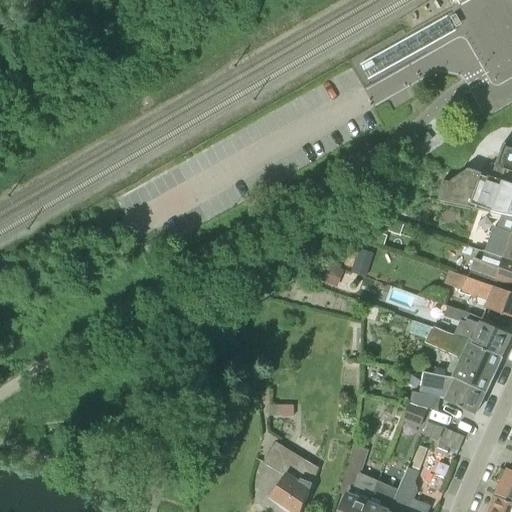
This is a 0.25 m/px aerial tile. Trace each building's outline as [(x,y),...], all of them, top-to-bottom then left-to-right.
[(511,146),(503,143),(491,177),(511,185),(511,146)] [(507,217),(511,217),(511,185),(491,177),(468,169),(450,183),(443,181),(438,201),(507,217)] [(511,261),(511,217),(507,217),(503,231),(494,228),(485,252),(504,259),(511,261)] [(367,241),(385,246),(387,237),(376,233),(367,241)] [(153,243),(144,248),(149,257),(158,252),(153,243)] [(511,261),(504,259),(485,252),(482,261),(475,259),(471,271),(475,273),(473,280),(507,292),(511,293),(511,261)] [(353,263),(349,272),(365,278),(368,268),(353,263)] [(325,265),(319,282),(338,289),(344,271),(325,265)] [(511,293),(507,292),(473,280),(457,274),(452,287),(489,299),(486,308),(511,317),(511,293)] [(471,315),(474,305),(449,296),(445,306),(448,308),(471,315)] [(492,322),(471,315),(448,308),(445,316),(461,324),(456,336),(474,340),(472,344),(502,358),(511,336),(490,326),(492,322)] [(454,379),(486,393),(502,358),(472,344),(474,340),(456,336),(447,333),(435,328),(434,328),(433,330),(431,328),(425,343),(448,354),(450,362),(446,373),(435,371),(436,368),(425,366),(424,373),(454,379)] [(412,393),(409,404),(411,404),(417,406),(427,409),(437,411),(439,399),(447,399),(446,402),(475,415),(486,393),(454,379),(424,373),(420,394),(412,393)] [(427,409),(417,406),(411,404),(409,404),(405,418),(419,424),(421,424),(427,409)] [(428,423),(422,436),(437,443),(443,429),(428,423)] [(439,445),(450,450),(458,453),(464,437),(445,429),(439,445)] [(285,511),(301,511),(318,469),(276,444),(265,463),(284,476),(269,499),(285,511)] [(447,456),(450,450),(439,445),(436,452),(447,456)] [(340,511),(365,511),(377,481),(359,473),(367,450),(354,447),(350,462),(340,493),(347,496),(340,511)] [(511,467),(510,471),(507,469),(505,472),(502,470),(497,480),(501,481),(495,496),(511,501),(511,467)] [(408,469),(400,490),(391,511),(423,511),(412,507),(418,491),(415,484),(419,473),(408,469)] [(391,511),(400,490),(377,481),(365,511),(391,511)] [(511,511),(511,503),(494,497),(488,511),(511,511)]
